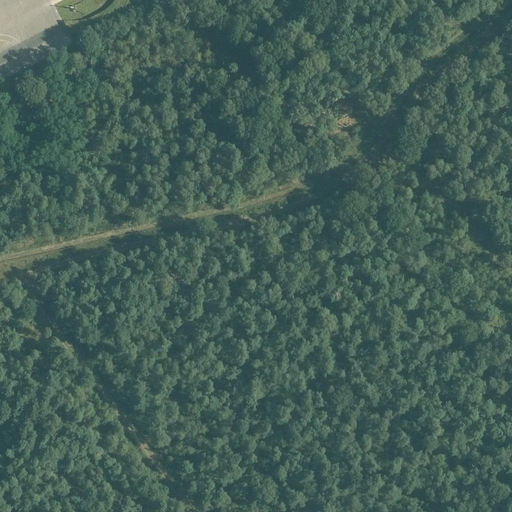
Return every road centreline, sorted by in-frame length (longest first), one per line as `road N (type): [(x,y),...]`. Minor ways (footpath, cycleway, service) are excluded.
road 1 (track): [(21,276),(294,205),(355,169),(376,144),(445,197),(511,201)]
road 2 (track): [(0,285),(21,276),(189,511)]
road 3 (track): [(376,144),(420,89),(511,12)]
